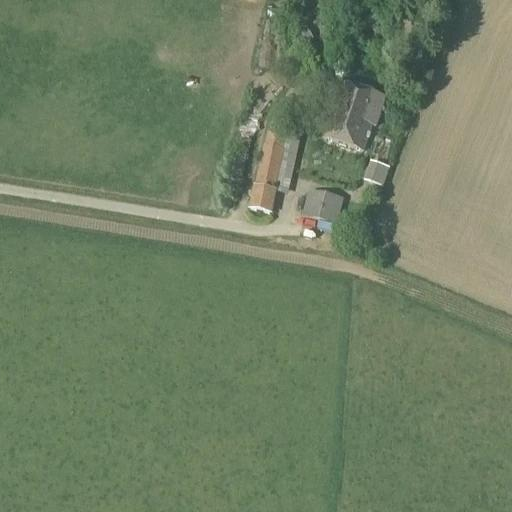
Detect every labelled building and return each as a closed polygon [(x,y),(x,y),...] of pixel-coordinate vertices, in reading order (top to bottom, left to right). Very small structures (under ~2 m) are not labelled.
[(401,18),(394,41),(424,50),(431,27),(401,18)] [(325,136),(322,143),(361,155),(363,148),(370,127),(374,128),(383,100),(337,85),(332,99),(336,100),(325,136)] [(266,136),(263,150),(280,154),(283,139),(266,136)] [(263,150),(254,190),(274,194),(282,154),(280,154),(263,150)] [(388,189),(393,172),(374,167),(370,184),(388,189)] [(254,190),(249,213),(271,218),(273,210),(271,209),(274,194),(254,190)] [(343,201),(308,192),(300,220),(336,228),(343,201)]
